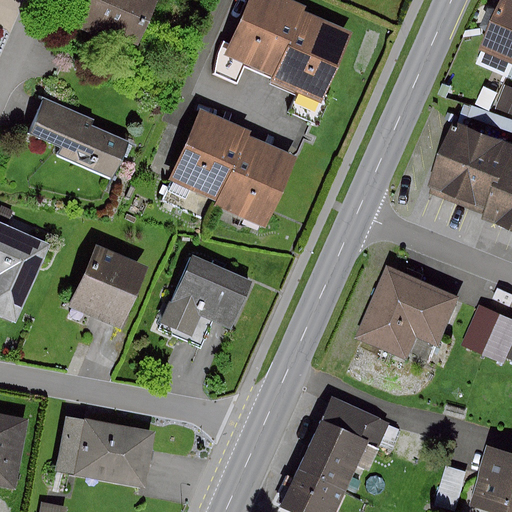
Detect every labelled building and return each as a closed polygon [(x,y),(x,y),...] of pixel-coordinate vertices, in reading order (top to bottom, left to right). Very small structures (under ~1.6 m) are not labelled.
[(159,0),(91,0),(86,14),(143,38),(159,0)] [(314,4),(305,0),(256,0),(232,55),(281,77),(312,9),(314,4)] [(511,0),(504,0),(483,51),(511,62),(511,0)] [(362,31),(312,9),(281,77),(279,82),(329,104),(362,31)] [(488,90),(466,78),(458,93),(480,105),(488,90)] [(511,82),(511,83),(501,107),(511,111),(511,82)] [(139,135),(52,100),(36,138),(123,174),(139,135)] [(257,129),(207,107),(174,180),(224,202),(255,134),(257,129)] [(429,184),(488,207),(511,149),(511,146),(511,143),(455,121),(429,184)] [(305,156),(255,134),(224,202),(222,207),(272,229),(305,156)] [(511,149),(488,207),(484,217),(511,228),(511,149)] [(0,273),(0,310),(23,320),(55,242),(0,219),(0,273),(0,274),(0,273)] [(74,299),(128,322),(153,265),(100,241),(74,299)] [(259,282),(197,256),(169,324),(200,336),(208,315),(240,327),(259,282)] [(469,297),(395,267),(364,344),(412,363),(422,338),(449,348),(469,297)] [(511,313),(483,302),(467,342),(511,359),(511,313)] [(333,511),(376,422),(333,401),(281,509),(286,511),(333,511)] [(35,416),(0,408),(0,477),(21,482),(35,416)] [(156,428),(74,416),(67,468),(148,479),(156,428)] [(502,511),(511,511),(511,452),(490,448),(476,506),(502,511)] [(472,471),(453,465),(441,506),(460,511),(472,471)] [(68,511),(71,501),(47,497),(44,511),(68,511)]
